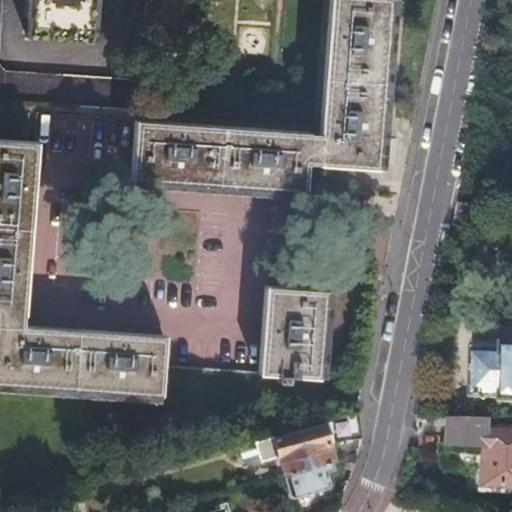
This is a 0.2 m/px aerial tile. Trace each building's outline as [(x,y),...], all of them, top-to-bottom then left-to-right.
[(0,0),(0,96),(130,103),(132,80),(6,74),(0,67),(0,0)] [(28,0),(25,39),(91,44),(94,0),(28,0)] [(131,114),(128,177),(303,189),(305,162),(376,167),(387,0),(327,0),(318,127),(131,114)] [(0,137),(0,390),(154,401),(158,341),(19,331),(31,140),(0,137)] [(460,201),(456,222),(489,226),(493,204),(460,201)] [(265,279),(256,377),(268,378),(267,383),(285,385),(285,379),(314,382),(324,285),(265,279)] [(498,350),(498,340),(471,339),(470,348),(498,350)] [(511,341),(498,340),(498,350),(470,348),(469,395),(500,396),(500,401),(511,401),(511,341)] [(357,435),(356,407),(260,438),(250,440),(256,461),(276,455),(280,471),(283,469),(332,457),(327,439),(357,435)] [(511,423),(489,423),(488,415),(448,414),(447,443),(483,444),(484,429),(511,429),(511,423)] [(483,444),(483,480),(511,481),(511,429),(484,429),(483,444)] [(334,465),(332,457),(283,469),(288,487),(293,491),(327,482),(330,477),(327,467),(334,465)] [(511,481),(483,480),(482,493),(506,494),(506,487),(511,487),(511,481)]
